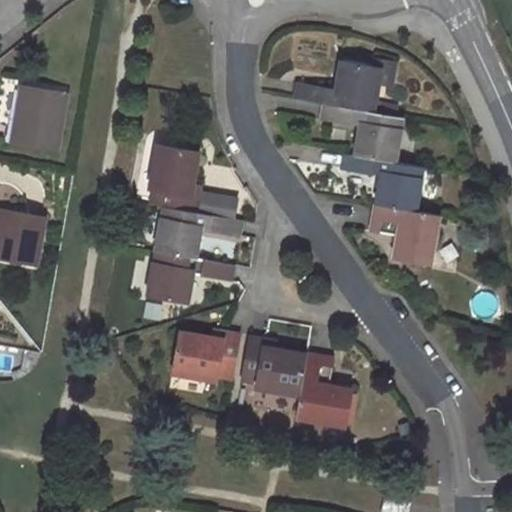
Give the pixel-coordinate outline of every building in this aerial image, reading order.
[(337,89),(299,83),(297,98),(327,103),(375,112),(376,100),(378,100),(383,68),(342,61),(337,89)] [(11,142),(56,150),(67,93),(21,85),(11,142)] [(327,103),(324,119),(362,126),(357,155),(397,161),(404,117),(375,112),(327,103)] [(167,206),(199,212),(204,184),(196,183),(201,151),(160,144),(152,188),(157,189),(155,203),(167,206)] [(344,168),(382,175),(377,204),(417,211),(423,178),(421,178),(424,166),(397,161),(357,155),(347,153),(344,168)] [(377,204),(372,230),(399,235),(394,257),(432,264),(440,216),(417,211),(377,204)] [(199,258),(204,229),(241,235),(243,220),(199,212),(167,206),(165,217),(164,217),(159,250),(199,258)] [(44,219),(0,210),(0,257),(35,264),(44,219)] [(159,250),(151,294),(191,301),(196,273),(233,280),(235,265),(199,258),(159,250)] [(224,331),(212,330),(211,336),(210,344),(221,346),(224,331)] [(180,331),(173,372),(216,380),(217,375),(232,378),(240,334),(224,331),(221,346),(210,344),(211,336),(180,331)] [(264,353),(267,338),(251,336),(243,380),(258,383),(257,387),(301,394),(308,353),(276,347),(275,355),(264,353)] [(276,347),(277,340),(267,338),(264,353),(275,355),(276,347)] [(297,416),(345,424),(352,387),(330,383),(335,357),(308,353),(301,394),(297,416)] [(384,497),(381,511),(406,511),(409,501),(384,497)]
